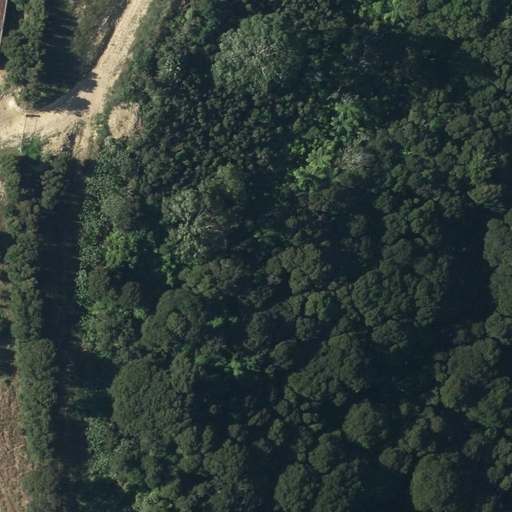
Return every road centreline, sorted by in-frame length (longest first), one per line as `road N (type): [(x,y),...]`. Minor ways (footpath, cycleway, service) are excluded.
road 1 (track): [(151,0),(115,59),(82,141),(56,329),(76,511)]
road 2 (track): [(0,332),(11,511)]
